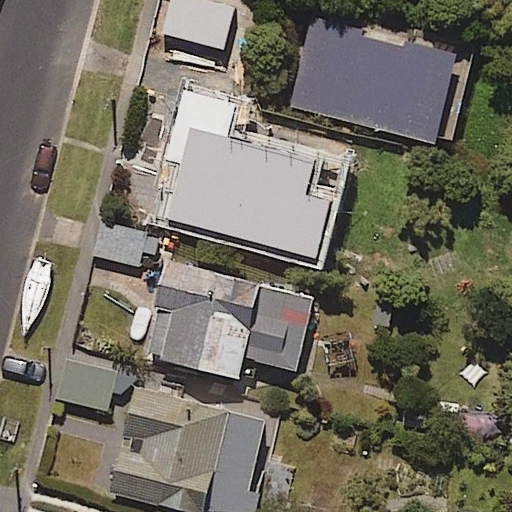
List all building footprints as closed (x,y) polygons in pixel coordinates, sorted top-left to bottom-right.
[(460,45),(313,11),(291,104),(439,139),(460,45)] [(348,156),(205,118),(195,155),(181,151),(162,222),(292,256),(308,196),(336,203),(348,156)] [(318,289),(170,254),(147,350),(242,372),(247,354),(300,366),(318,289)] [(123,365),(72,351),(61,394),(112,408),(123,365)] [(270,414),(140,379),(111,486),(206,511),(255,511),(262,488),(251,485),(270,414)]
